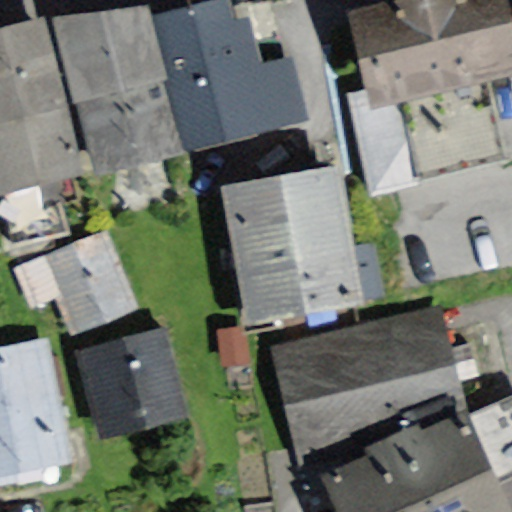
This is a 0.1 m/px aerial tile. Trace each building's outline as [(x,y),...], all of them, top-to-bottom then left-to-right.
[(420,0),(355,16),(376,100),(511,67),(511,44),(501,0),(420,0)] [(224,4),(168,19),(200,139),(302,113),(288,61),(256,70),(246,32),(244,25),(231,28),(224,4)] [(139,18),(62,23),(88,128),(98,170),(175,148),(139,18)] [(42,22),(0,31),(0,182),(1,186),(77,168),(42,22)] [(245,189),(231,191),(252,318),(357,301),(335,174),(320,176),(245,189)] [(102,231),(20,265),(35,302),(60,292),(62,297),(76,331),(133,307),(102,231)] [(438,316),(284,349),(309,483),(325,479),(339,511),(501,511),(460,419),(438,316)] [(129,345),(84,356),(104,436),(182,416),(162,337),(129,345)] [(43,345),(0,353),(0,475),(67,462),(43,345)]
